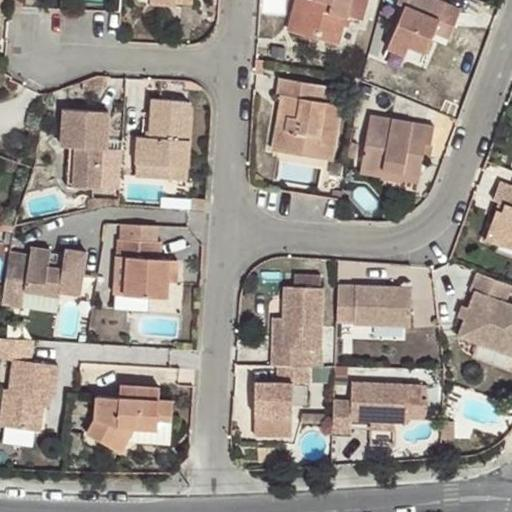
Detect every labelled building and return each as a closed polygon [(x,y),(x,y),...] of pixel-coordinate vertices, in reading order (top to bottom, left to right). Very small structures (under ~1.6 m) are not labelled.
[(300,0),(293,0),(287,30),(292,31),(300,0)] [(338,13),(348,16),(361,19),(365,0),(300,0),(292,31),(336,42),(341,24),(336,22),(338,13)] [(421,60),(434,29),(438,19),(433,16),(439,0),(398,0),(398,1),(405,5),(387,47),(421,60)] [(438,19),(434,29),(449,35),(460,9),(440,0),(439,0),(433,16),(438,19)] [(346,25),(348,16),(338,13),(336,22),(341,24),(346,25)] [(277,94),(280,95),(288,96),(285,116),(278,114),(273,149),(330,157),(338,104),(329,102),(331,87),(279,79),(277,94)] [(288,96),(280,95),(278,114),(285,116),(288,96)] [(138,137),(137,162),(188,165),(191,108),(185,101),(152,99),(149,137),(138,137)] [(74,185),(119,188),(121,149),(106,148),(108,112),(63,109),(60,146),(69,147),(76,147),(74,185)] [(424,143),(431,143),(433,126),(371,115),(361,168),(381,172),(383,169),(419,175),(422,154),(424,143)] [(428,155),(431,143),(424,143),(422,154),(428,155)] [(76,147),(69,147),(68,185),(74,185),(76,147)] [(188,165),(137,162),(136,174),(187,177),(188,165)] [(381,172),(361,168),(360,174),(417,183),(419,175),(383,169),(381,172)] [(494,199),(499,201),(506,203),(503,210),(496,208),(485,239),(504,246),(507,236),(511,237),(511,185),(500,182),(494,199)] [(506,203),(499,201),(496,208),(503,210),(506,203)] [(155,225),(119,223),(118,240),(154,242),(155,225)] [(159,243),(154,242),(118,240),(117,257),(126,257),(125,295),(167,297),(169,281),(170,260),(159,260),(159,243)] [(10,252),(2,306),(21,309),(22,304),(24,294),(58,299),(59,293),(79,296),(86,252),(66,249),(64,261),(62,269),(48,266),(49,258),(51,251),(31,247),(30,255),(10,252)] [(49,258),(48,266),(62,269),(64,261),(49,258)] [(170,260),(169,281),(176,282),(178,261),(170,260)] [(511,285),(511,282),(478,269),(472,288),(476,290),(470,305),(466,317),(460,332),(511,352),(511,301),(507,300),(511,285)] [(272,359),(272,377),(278,377),(306,377),(305,358),(318,358),(317,296),(316,296),(315,283),(288,284),(289,296),(280,297),(281,329),(282,358),(272,359)] [(408,292),(333,293),(334,319),(334,330),(351,329),(351,332),(410,330),(408,292)] [(24,294),(22,304),(30,305),(29,310),(56,314),(58,299),(24,294)] [(466,317),(470,305),(463,303),(458,313),(466,317)] [(271,329),(272,359),(282,358),(281,329),(271,329)] [(32,341),(0,340),(0,358),(12,360),(10,391),(3,391),(1,429),(41,432),(43,408),(36,407),(37,396),(43,396),(58,396),(59,364),(31,363),(32,341)] [(309,393),(310,376),(306,377),(278,377),(278,391),(278,400),(255,400),(256,428),(292,426),(292,393),(309,393)] [(120,427),(132,429),(156,430),(157,421),(170,421),(171,400),(159,399),(159,387),(120,385),(119,398),(97,397),(95,419),(87,434),(110,447),(120,427)] [(236,388),(237,433),(255,433),(255,388),(236,388)] [(352,409),(335,409),(335,442),(355,441),(355,428),(373,427),(398,427),(411,426),(411,421),(429,421),(429,403),(424,403),(424,388),(352,389),(352,409)] [(255,392),(255,400),(278,400),(278,391),(255,392)] [(120,452),(132,429),(120,427),(110,447),(120,452)] [(373,427),(374,436),(398,435),(398,427),(373,427)]
